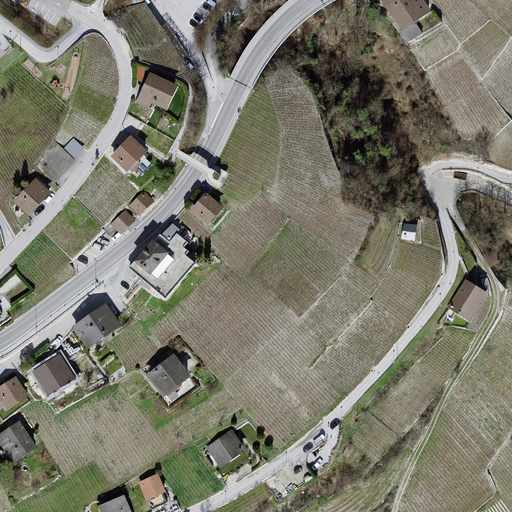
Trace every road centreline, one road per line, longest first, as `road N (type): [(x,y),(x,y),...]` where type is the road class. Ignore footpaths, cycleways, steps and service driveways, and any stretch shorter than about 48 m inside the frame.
road 1 (unclassified): [(440,188),(446,269),(433,300),(379,365),(280,456),(185,511)]
road 2 (track): [(438,201),(481,267),(488,300),(390,511)]
road 3 (secondary): [(310,0),(255,57),(189,179),(105,261)]
road 4 (residential): [(0,265),(68,189),(117,116),(123,61),(107,30),(89,18)]
road 5 (residential): [(0,373),(109,290),(114,276),(105,261)]
road 6 (secondary): [(105,261),(0,342)]
